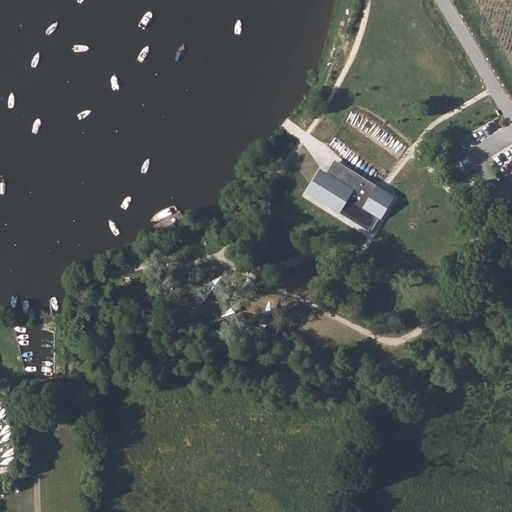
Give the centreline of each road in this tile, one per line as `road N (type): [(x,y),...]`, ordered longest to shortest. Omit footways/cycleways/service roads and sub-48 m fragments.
road 1 (track): [(39,511),(30,426),(0,361)]
road 2 (residential): [(511,116),(441,0)]
